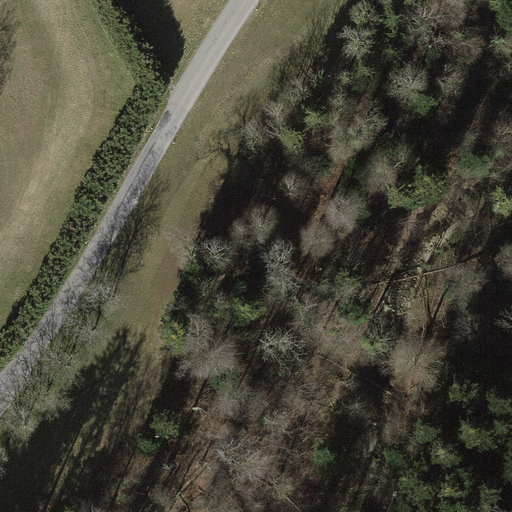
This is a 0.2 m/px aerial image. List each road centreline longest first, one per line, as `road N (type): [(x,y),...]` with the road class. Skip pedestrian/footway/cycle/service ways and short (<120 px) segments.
road 1 (residential): [(161,138),(0,395)]
road 2 (unclassified): [(246,0),(161,138)]
